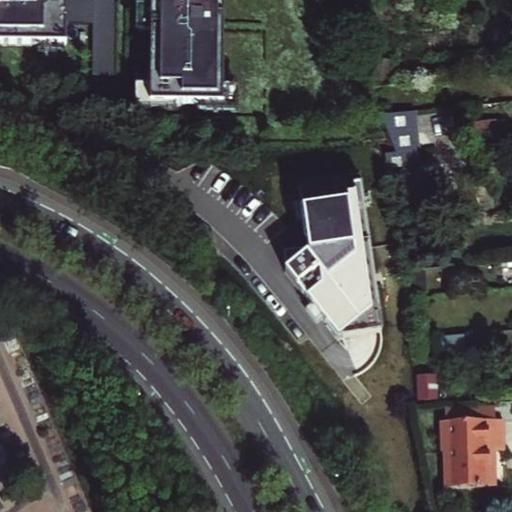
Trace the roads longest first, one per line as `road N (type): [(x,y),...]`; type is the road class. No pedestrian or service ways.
road 1 (secondary): [(308,511),(230,378),(165,301),(87,244),(0,203)]
road 2 (secondary): [(0,256),(87,304),(141,351),(210,438),(252,511)]
